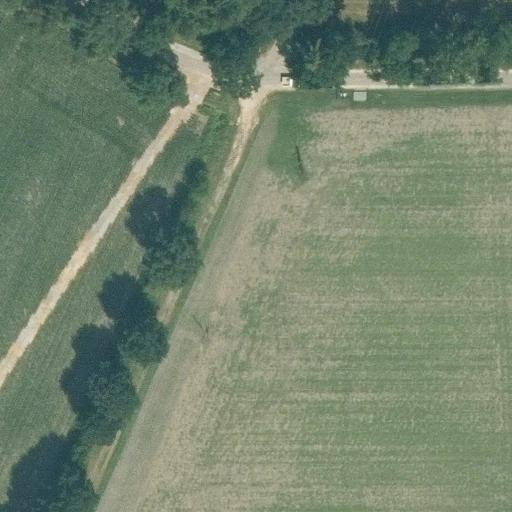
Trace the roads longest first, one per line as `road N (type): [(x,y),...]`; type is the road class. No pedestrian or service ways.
road 1 (track): [(51,511),(257,76)]
road 2 (unclassified): [(511,77),(257,76)]
road 3 (unclassified): [(257,76),(177,58),(75,0)]
